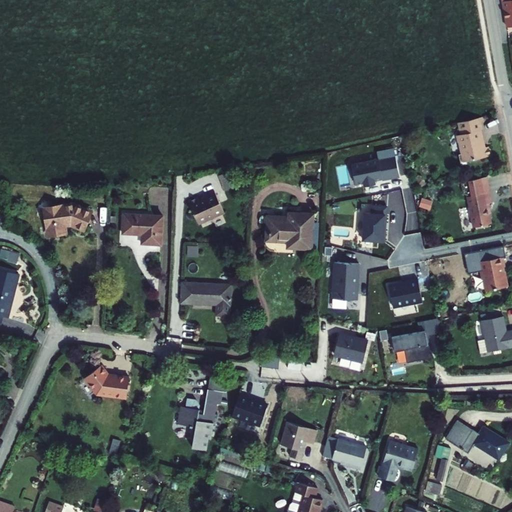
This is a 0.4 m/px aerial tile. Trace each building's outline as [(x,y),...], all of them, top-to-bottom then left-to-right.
[(511,0),(501,0),(506,21),(511,19),(511,0)] [(461,127),(456,128),(462,156),(490,150),(488,139),(484,140),(481,123),(482,121),(481,115),(484,114),(483,110),(459,115),(461,127)] [(379,159),(351,164),(355,184),(363,182),(364,187),(375,184),(374,180),(383,178),(383,180),(400,177),(400,175),(396,156),(395,148),(377,151),(379,159)] [(479,181),(468,183),(469,188),(466,189),(468,199),(466,199),(469,212),(471,210),(473,219),(490,216),(486,196),(492,195),(490,185),(480,186),(479,181)] [(196,196),(186,201),(196,224),(222,212),(213,191),(197,199),(196,196)] [(423,195),(420,204),(430,208),(434,200),(423,195)] [(160,237),(162,208),(123,205),(121,224),(141,226),(141,236),(160,237)] [(70,237),(85,236),(84,208),(59,208),(42,218),(49,233),(61,227),(70,227),(70,237)] [(362,240),(384,242),(386,212),(365,211),(362,240)] [(289,247),(311,250),(314,215),(289,212),(289,220),(276,219),(276,216),(272,215),(271,218),(268,218),(267,230),(271,230),(270,241),(289,242),(289,247)] [(0,256),(19,260),(21,252),(2,248),(0,256)] [(507,280),(504,265),(502,265),(501,261),(504,260),(502,250),(480,254),(482,261),(480,262),(482,272),(484,272),(487,282),(507,280)] [(332,299),(358,300),(360,263),(334,262),(332,299)] [(13,292),(18,276),(0,270),(0,318),(4,320),(10,300),(7,299),(9,291),(13,292)] [(417,278),(388,284),(393,308),(422,302),(417,278)] [(226,305),(228,285),(179,282),(178,302),(226,305)] [(483,335),(485,348),(511,343),(511,325),(504,327),(501,311),(479,315),(483,335)] [(438,328),(435,313),(420,316),(422,326),(424,331),(438,328)] [(424,331),(422,326),(389,333),(392,347),(402,345),(405,358),(430,353),(427,339),(425,340),(424,331)] [(367,342),(338,335),(333,356),(351,360),(351,361),(362,364),(367,342)] [(485,348),(483,335),(475,337),(478,351),(485,350),(485,348)] [(280,366),(281,355),(263,355),(263,366),(280,366)] [(98,392),(103,393),(110,373),(102,364),(85,377),(98,392)] [(130,376),(110,373),(103,393),(127,397),(130,376)] [(230,376),(210,374),(207,388),(224,391),(222,404),(228,405),(230,392),(228,392),(230,376)] [(224,391),(207,388),(203,415),(198,415),(198,406),(194,401),(187,400),(186,408),(178,406),(175,424),(197,427),(196,434),(192,437),(194,441),(194,446),(208,449),(210,437),(212,437),(218,403),(222,404),(224,391)] [(268,404),(240,394),(231,418),(260,428),(268,404)] [(312,442),(316,428),(287,420),(281,442),(291,445),(289,454),(300,457),(305,440),(312,442)] [(447,437),(463,447),(473,431),(457,421),(447,437)] [(510,442),(486,427),(480,436),(473,431),(463,447),(471,451),(476,443),(500,458),(510,442)] [(338,437),(328,434),(323,454),(332,457),(338,437)] [(366,445),(338,437),(332,457),(352,462),(351,465),(360,467),(366,445)] [(411,466),(417,444),(388,437),(378,473),(393,477),(397,462),(411,466)] [(450,448),(438,445),(430,477),(443,480),(450,448)] [(318,485),(299,479),(296,488),(286,511),(318,511),(323,497),(315,495),(318,485)] [(428,481),(425,491),(440,495),(442,485),(428,481)] [(199,507),(203,492),(184,485),(180,500),(199,507)] [(61,511),(64,505),(49,500),(44,511),(61,511)] [(0,502),(0,511),(11,511),(13,507),(0,502)] [(405,502),(401,511),(425,511),(427,509),(405,502)]
